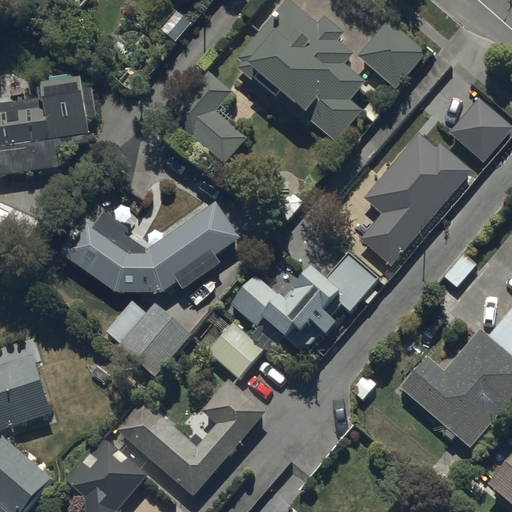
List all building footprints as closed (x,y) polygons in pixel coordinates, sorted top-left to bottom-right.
[(64,0),(31,0),(51,16),(64,0)] [(177,0),(186,8),(193,0),(177,0)] [(245,75),(252,67),(308,112),(301,121),(309,127),(313,123),(336,141),(361,110),(350,101),(366,80),(347,65),(355,55),(338,42),(345,33),(324,17),(318,24),(286,0),(239,60),(241,61),(236,67),(245,75)] [(388,20),(359,56),(397,89),(427,54),(388,20)] [(233,91),(208,72),(167,122),(225,168),(249,139),(216,112),(233,91)] [(80,75),(40,80),(42,99),(0,105),(0,174),(59,167),(56,148),(89,143),(80,75)] [(511,124),(480,97),(449,133),(483,163),(511,128),(511,124)] [(382,211),(359,238),(391,265),(472,170),(423,129),(366,197),(382,211)] [(0,177),(0,198),(9,181),(0,177)] [(85,219),(59,252),(114,292),(162,292),(178,281),(183,288),(219,262),(215,256),(241,238),(217,201),(149,247),(145,248),(125,233),(129,229),(104,213),(94,225),(85,219)] [(0,244),(14,256),(43,222),(0,202),(0,244)] [(256,274),(229,304),(255,327),(264,317),(294,345),(310,344),(322,333),(326,335),(337,322),(331,316),(342,304),(350,311),(378,279),(348,252),(326,277),(313,265),(290,290),(292,292),(286,298),(279,292),(277,294),(256,274)] [(132,301),(106,332),(120,343),(115,349),(153,380),(191,335),(154,304),(147,313),(132,301)] [(428,356),(401,388),(469,447),(511,398),(511,308),(490,335),(482,328),(445,370),(428,356)] [(234,323),(209,352),(238,378),(264,350),(234,323)] [(0,346),(0,511),(22,511),(48,478),(3,437),(0,439),(0,429),(51,412),(30,337),(0,346)] [(144,401),(117,429),(194,495),(265,412),(228,380),(202,410),(217,423),(197,446),(144,401)] [(120,511),(119,511),(149,473),(103,437),(67,481),(95,507),(94,511),(120,511)] [(511,454),(489,484),(511,504),(511,454)]
